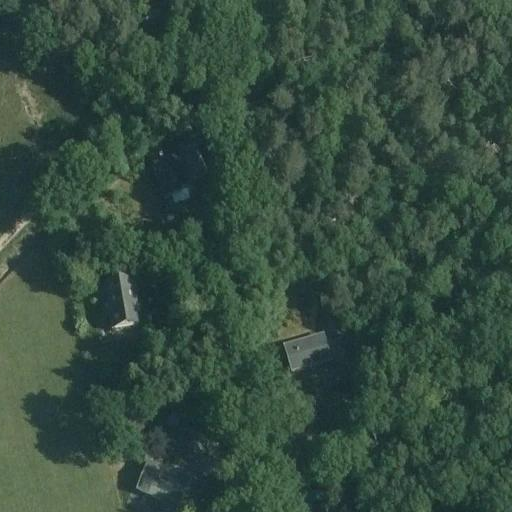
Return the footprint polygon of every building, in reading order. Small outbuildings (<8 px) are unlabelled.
[(190,142),(199,138),(194,123),(185,126),(190,142)] [(178,159),(154,167),(164,200),(189,192),(178,159)] [(88,267),(90,283),(103,281),(101,265),(88,267)] [(105,286),(112,331),(140,327),(133,281),(105,286)] [(285,359),(293,384),(331,373),(324,348),(285,359)] [(205,444),(203,443),(192,439),(191,438),(186,451),(185,453),(199,459),(200,457),(205,444)] [(178,511),(191,481),(149,464),(137,494),(178,511)]
